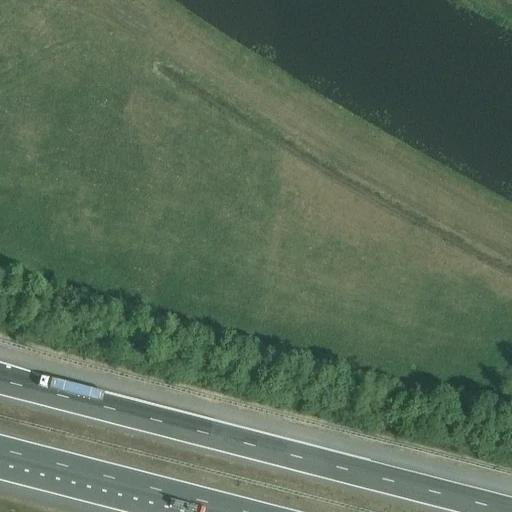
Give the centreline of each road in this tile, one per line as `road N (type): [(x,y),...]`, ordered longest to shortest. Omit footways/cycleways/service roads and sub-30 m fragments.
road 1 (motorway): [(505,511),(0,381)]
road 2 (motorway): [(0,449),(241,511)]
